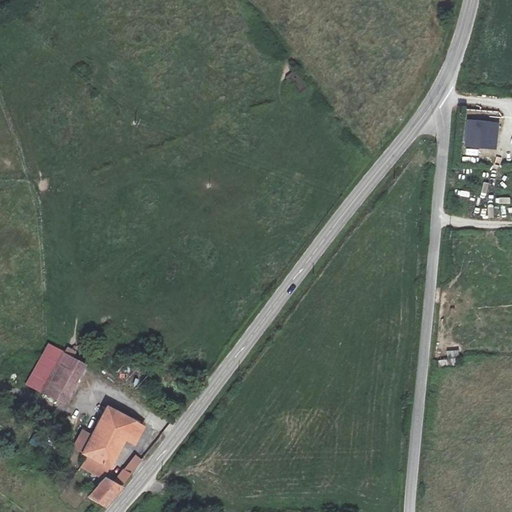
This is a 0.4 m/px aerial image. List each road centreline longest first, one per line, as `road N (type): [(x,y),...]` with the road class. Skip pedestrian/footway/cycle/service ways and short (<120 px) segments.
road 1 (tertiary): [(437,97),(112,511)]
road 2 (unclassified): [(437,97),(445,105),(444,141),(409,511)]
